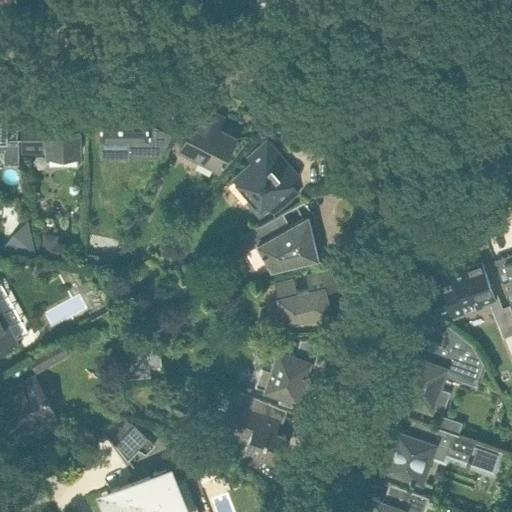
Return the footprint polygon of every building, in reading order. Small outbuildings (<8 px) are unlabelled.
[(22,117),(22,137),(22,150),(48,151),(48,153),(77,153),(77,105),(47,105),(47,117),(22,117)] [(147,105),(100,105),(100,157),(160,157),(162,152),(171,134),(162,130),(147,130),(147,105)] [(200,105),(191,123),(178,147),(218,167),(236,133),(220,125),(224,117),(200,105)] [(0,148),(7,149),(7,161),(19,161),(19,139),(7,139),(7,106),(0,106),(0,148)] [(259,218),(269,208),(272,212),(277,207),(278,208),(298,191),(290,182),(298,175),(267,139),(246,157),(250,161),(232,177),(250,197),(245,202),(259,218)] [(261,224),(251,230),(257,243),(270,268),(298,261),(317,257),(310,224),(303,217),(285,227),(278,214),(261,224)] [(13,232),(1,248),(35,253),(27,220),(13,232)] [(511,252),(501,256),(508,278),(501,281),(505,292),(511,289),(511,252)] [(482,261),(467,267),(465,262),(454,266),(456,272),(451,273),(453,280),(430,289),(428,286),(415,291),(417,295),(424,302),(427,303),(432,300),(439,317),(451,313),(453,318),(481,307),(479,302),(494,296),(482,261)] [(334,267),(315,272),(306,274),(309,287),(296,290),(293,278),(274,282),(284,322),(312,315),(313,321),(336,315),(332,297),(327,298),(325,290),(339,287),(334,267)] [(0,347),(16,339),(0,310),(0,347)] [(104,310),(91,318),(96,327),(110,324),(104,310)] [(411,353),(396,395),(406,399),(405,401),(409,403),(409,402),(432,410),(441,413),(449,391),(440,387),(445,373),(475,383),(482,364),(484,363),(476,350),(474,348),(473,345),(471,343),(469,341),(467,339),(465,337),(463,335),(461,333),(459,332),(457,330),(455,328),(452,327),(450,326),(450,324),(447,323),(444,332),(440,344),(433,341),(429,340),(422,357),(411,353)] [(36,372),(70,354),(60,337),(27,356),(36,372)] [(261,366),(254,385),(255,386),(281,395),(279,402),(301,410),(311,378),(304,375),(311,355),(325,355),(325,360),(339,360),(338,338),(318,339),(300,339),(298,343),(299,343),(298,345),(293,344),(281,344),(279,349),(277,349),(270,369),(261,366)] [(148,366),(128,368),(129,377),(149,375),(148,366)] [(41,418),(54,411),(34,376),(0,395),(0,425),(6,437),(24,428),(27,433),(44,424),(41,418)] [(233,398),(223,428),(249,437),(244,450),(245,451),(242,460),(256,465),(259,455),(276,461),(286,435),(274,431),(278,420),(282,421),(285,411),(235,391),(233,398)] [(146,452),(155,444),(150,440),(151,439),(134,422),(133,423),(123,414),(102,428),(114,439),(112,441),(131,459),(140,449),(143,450),(146,452)] [(407,431),(395,427),(382,467),(400,473),(400,474),(409,477),(408,479),(413,480),(413,479),(421,482),(430,456),(438,458),(437,461),(445,463),(450,448),(448,447),(449,445),(471,453),(469,458),(467,457),(465,465),(468,466),(469,462),(475,464),(475,466),(494,473),(498,461),(496,461),(500,448),(411,418),(407,431)] [(164,511),(167,511),(193,511),(194,511),(197,510),(184,478),(171,483),(166,468),(153,473),(153,474),(150,475),(149,473),(119,485),(119,487),(118,487),(106,491),(112,508),(107,510),(108,511),(164,511)] [(371,496),(365,511),(422,511),(428,496),(408,489),(389,482),(383,500),(371,496)]
